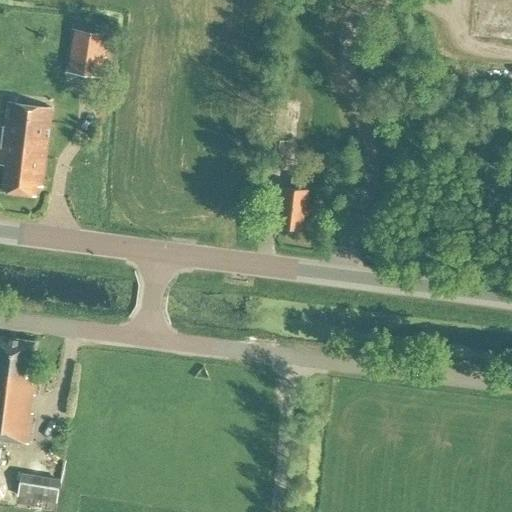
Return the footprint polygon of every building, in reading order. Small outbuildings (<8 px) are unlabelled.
[(78,25),(74,68),(108,71),(112,28),(78,25)] [(52,108),(7,102),(0,161),(6,162),(2,191),(36,196),(37,186),(42,187),(52,108)] [(286,168),(289,140),(272,138),(269,166),(286,168)] [(304,209),(306,210),(309,190),(307,190),(309,179),(292,176),(291,188),(282,187),(280,206),(282,206),(279,226),(302,229),(304,209)] [(0,439),(28,443),(38,368),(34,368),(38,342),(0,336),(0,439)] [(21,473),(17,496),(27,498),(25,506),(34,508),(35,499),(56,502),(60,479),(21,473)]
